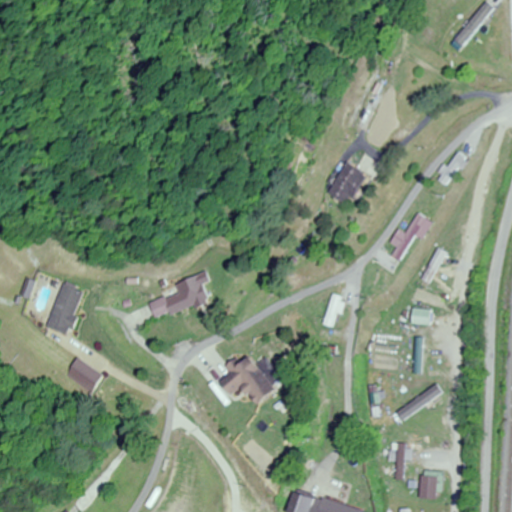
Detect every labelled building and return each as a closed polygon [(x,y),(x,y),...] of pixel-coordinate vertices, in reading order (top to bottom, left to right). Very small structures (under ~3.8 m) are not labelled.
[(338,193),(367,207),(383,175),(355,161),(338,193)] [(399,253),(408,259),(434,220),(424,212),(411,232),(406,229),(397,242),(404,247),(399,253)] [(219,302),(208,274),(192,280),(196,290),(174,298),(182,316),(219,302)] [(52,327),(77,335),(91,292),(66,283),(52,327)] [(338,328),(347,297),(337,294),(327,325),(338,328)] [(410,326),(433,326),(433,310),(410,310),(410,326)] [(291,393),(265,356),(250,367),(244,359),(234,366),(240,374),(230,381),(240,396),(256,385),(272,407),(291,393)] [(105,388),(112,374),(81,357),(74,370),(105,388)] [(396,413),(402,421),(443,393),(437,384),(396,413)] [(372,386),(376,418),(386,417),(381,385),(372,386)] [(414,444),(403,444),(401,480),(409,481),(410,459),(413,459),(414,444)] [(371,511),(372,510),(298,491),(292,511),(371,511)]
